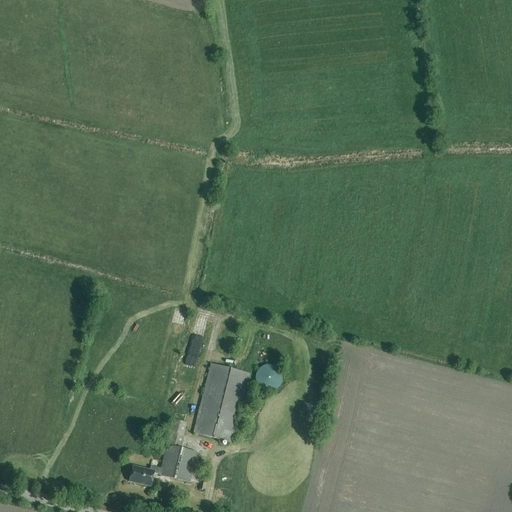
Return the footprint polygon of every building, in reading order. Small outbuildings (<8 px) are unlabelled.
[(220,330),(193,433),(231,443),(258,339),(220,330)] [(190,343),(185,365),(197,368),(203,346),(190,343)] [(255,375),(255,378),(255,381),(256,383),(257,386),(259,388),(261,390),(263,391),(266,392),(269,392),(271,392),(273,391),(276,390),(278,388),(280,386),(281,384),(282,381),(282,378),(282,376),(281,373),(280,371),(278,369),(277,367),(274,366),(272,365),(269,365),(266,365),(263,366),(261,367),(259,369),(257,371),(256,373),(255,375)] [(167,445),(181,449),(184,436),(183,436),(187,422),(173,419),(167,445)] [(197,453),(181,449),(167,445),(161,469),(151,467),(150,471),(133,467),(129,482),(151,487),(154,474),(160,475),(159,476),(190,483),(197,453)]
